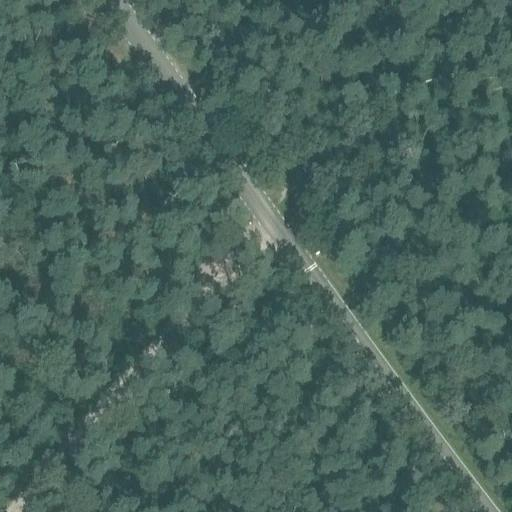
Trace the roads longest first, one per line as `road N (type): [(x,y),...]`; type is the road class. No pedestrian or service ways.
road 1 (tertiary): [(483,511),(109,0)]
road 2 (track): [(15,511),(251,246)]
